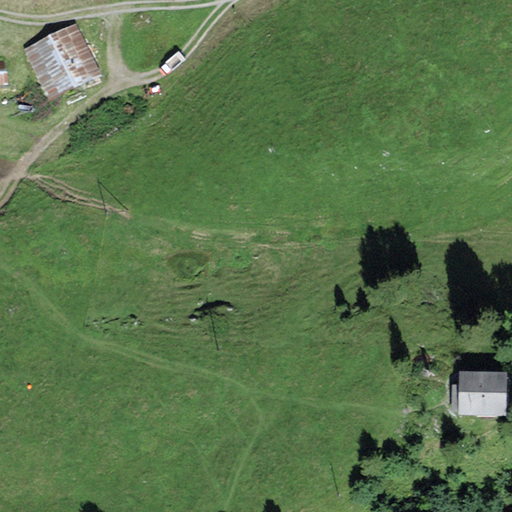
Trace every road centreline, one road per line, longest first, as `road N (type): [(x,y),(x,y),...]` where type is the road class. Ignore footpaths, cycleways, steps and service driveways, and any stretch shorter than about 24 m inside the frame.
road 1 (track): [(11,183),(75,111),(166,71),(228,0)]
road 2 (track): [(228,0),(0,14)]
